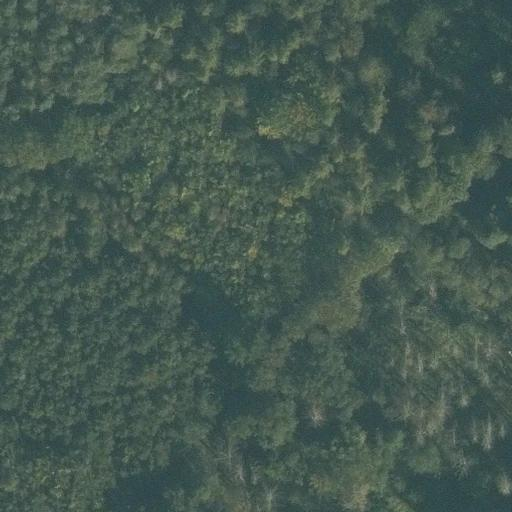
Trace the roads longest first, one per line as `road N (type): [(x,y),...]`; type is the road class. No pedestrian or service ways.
road 1 (track): [(511,135),(128,511)]
road 2 (track): [(261,381),(0,100)]
